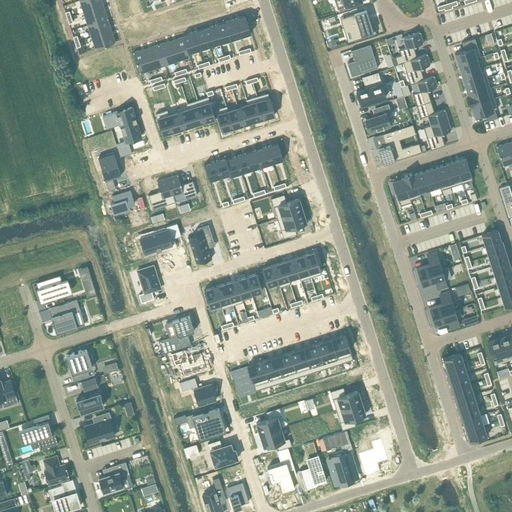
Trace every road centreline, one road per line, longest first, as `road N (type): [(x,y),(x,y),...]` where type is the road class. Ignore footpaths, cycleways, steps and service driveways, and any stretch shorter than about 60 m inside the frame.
road 1 (residential): [(196,301),(263,511)]
road 2 (residential): [(384,0),(396,20),(431,18),(470,143)]
road 3 (residential): [(428,344),(372,174)]
road 4 (unclassified): [(414,475),(359,305)]
road 5 (residential): [(42,349),(92,511)]
road 6 (residential): [(335,234),(189,279)]
road 7 (residential): [(300,122),(164,164)]
road 8 (residential): [(42,349),(174,308)]
road 9 (residential): [(359,305),(230,348)]
road 10 (residential): [(372,174),(333,51)]
road 11 (unclassified): [(300,122),(262,0)]
road 12 (unclassified): [(414,475),(295,511)]
road 13 (residential): [(464,459),(428,344)]
